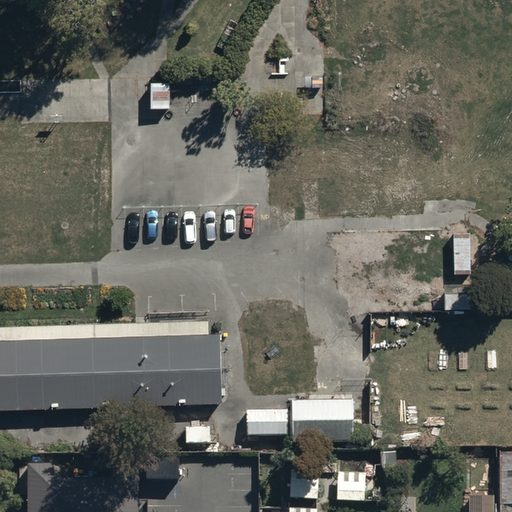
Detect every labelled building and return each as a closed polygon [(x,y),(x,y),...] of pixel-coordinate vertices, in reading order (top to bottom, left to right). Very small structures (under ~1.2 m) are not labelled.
[(511,0),(331,0),(333,51),(444,49),(444,60),(495,59),(495,70),(511,70),(511,88),(491,88),(491,117),(482,118),(483,127),(478,127),(479,180),(483,180),(483,190),(511,188),(511,0)] [(270,139),(273,208),(324,206),(324,220),(422,216),(421,198),(436,197),(433,132),(270,139)] [(460,232),(347,234),(348,319),(480,316),(478,245),(460,245),(460,232)] [(135,321),(0,325),(0,407),(220,401),(219,332),(208,332),(207,319),(142,321),(135,321)] [(354,444),(354,402),(291,403),(292,445),(354,444)] [(287,408),(247,409),(247,435),(288,435),(287,408)] [(511,511),(511,454),(500,455),(500,511),(511,511)] [(25,511),(137,511),(138,462),(110,462),(110,478),(51,479),(51,465),(25,465),(25,511)] [(365,476),(337,476),(337,503),(365,504),(365,476)] [(318,478),(290,478),(290,501),(318,501),(318,478)] [(494,511),(495,499),(470,500),(470,511),(494,511)]
